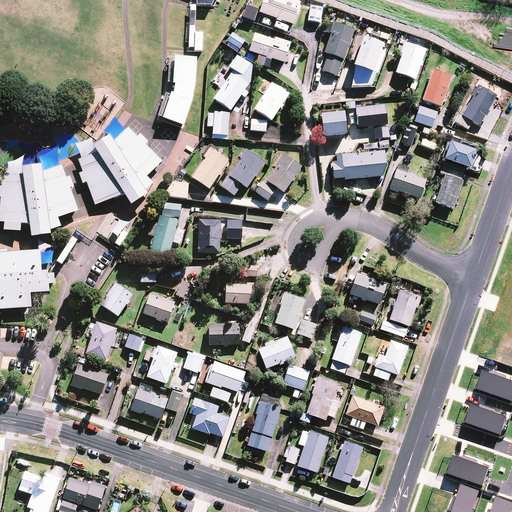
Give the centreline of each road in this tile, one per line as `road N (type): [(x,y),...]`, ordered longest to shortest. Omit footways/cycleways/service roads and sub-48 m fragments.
road 1 (tertiary): [(0,417),(51,427),(297,511)]
road 2 (residential): [(339,223),(360,221),(472,279)]
road 3 (residential): [(424,419),(467,293)]
road 4 (residential): [(339,223),(323,252),(305,260),(294,251),(294,232),(329,221)]
